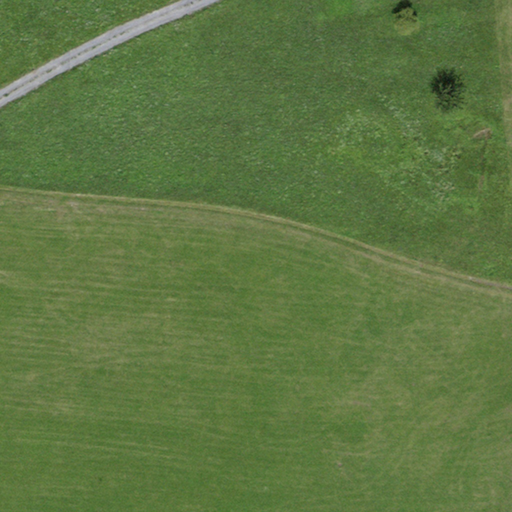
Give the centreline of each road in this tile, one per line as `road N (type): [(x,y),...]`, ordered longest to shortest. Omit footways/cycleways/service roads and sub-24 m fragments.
road 1 (track): [(511,289),(246,214),(0,192)]
road 2 (track): [(200,0),(0,101)]
